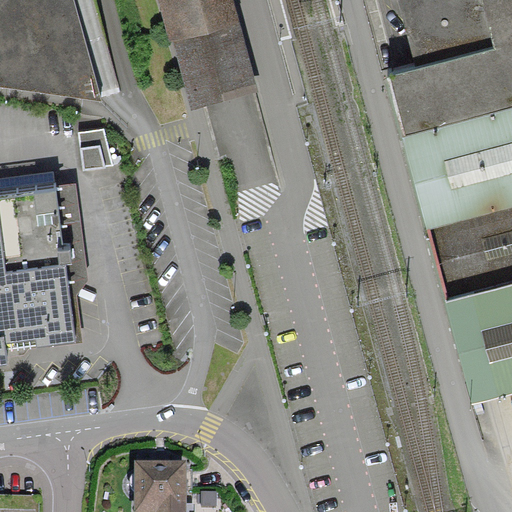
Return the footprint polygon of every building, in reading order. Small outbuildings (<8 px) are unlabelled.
[(0,0),(0,75),(102,89),(119,86),(96,0),(0,0)] [(255,92),(231,0),(165,0),(193,107),(230,98),(255,92)] [(511,0),(398,0),(414,57),(387,65),(471,387),(511,375),(511,0)] [(80,128),(85,164),(114,160),(106,125),(80,128)] [(61,237),(55,179),(0,187),(0,355),(8,354),(7,341),(17,340),(77,333),(65,251),(73,249),(71,237),(61,237)] [(188,464),(136,463),(135,511),(196,511),(196,506),(187,506),(188,464)] [(217,493),(202,493),(202,508),(217,507),(217,493)] [(0,511),(39,511),(40,497),(0,496),(0,511)]
